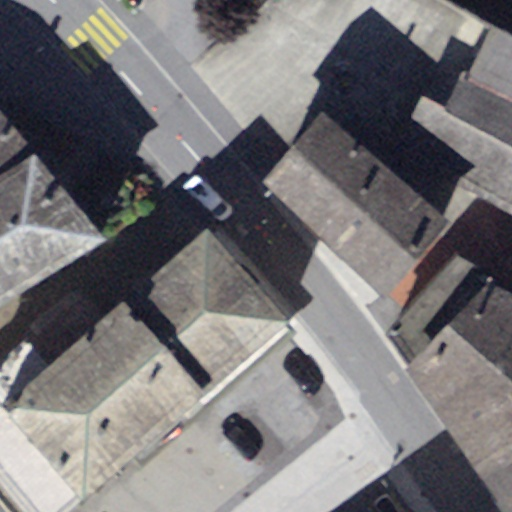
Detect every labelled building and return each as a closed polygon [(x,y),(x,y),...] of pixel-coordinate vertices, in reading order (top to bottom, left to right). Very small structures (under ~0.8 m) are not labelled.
[(511,32),(495,23),(471,75),(463,71),(445,110),(425,98),(394,152),(480,199),(511,212),(511,32)] [(0,310),(108,242),(50,151),(1,105),(0,105),(0,310)] [(325,114),(261,187),(388,300),(436,247),(469,211),(480,199),(394,152),(325,114)] [(511,232),(469,211),(436,247),(489,281),(511,292),(511,232)] [(6,407),(85,502),(291,323),(211,232),(50,371),(6,407)] [(511,292),(489,281),(413,374),(474,465),(511,442),(511,292)] [(0,364),(0,482),(25,511),(73,511),(85,502),(6,407),(50,371),(26,343),(0,364)] [(310,367),(216,446),(248,484),(343,406),(310,367)] [(511,511),(511,442),(474,465),(507,511),(511,511)]
